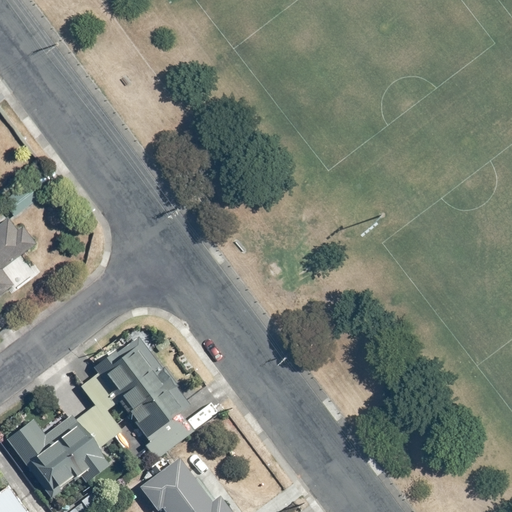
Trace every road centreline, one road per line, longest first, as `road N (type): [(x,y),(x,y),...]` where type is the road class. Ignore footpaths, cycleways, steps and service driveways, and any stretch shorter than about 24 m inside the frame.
road 1 (residential): [(363,511),(168,252)]
road 2 (residential): [(168,252),(0,29)]
road 3 (residential): [(0,379),(168,252)]
